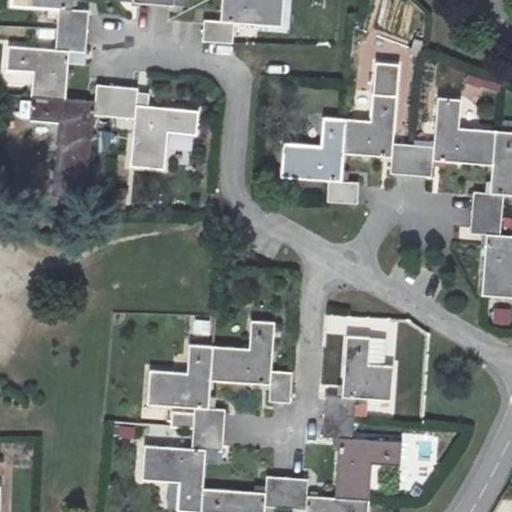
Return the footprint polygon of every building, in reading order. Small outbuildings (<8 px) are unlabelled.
[(72,0),(8,0),(8,3),(56,6),(54,28),(85,30),(87,9),(72,8),(72,0)] [(221,0),(219,20),(201,19),(200,39),(231,42),(233,22),(277,26),(279,0),(221,0)] [(85,30),(54,28),(52,47),(5,43),(4,65),(33,68),(30,94),(64,97),(68,49),(83,51),(85,30)] [(345,120),(343,151),(389,155),(388,174),(409,175),(411,144),(391,143),(396,69),(374,66),(369,122),(345,120)] [(64,97),(30,94),(29,104),(16,103),(15,116),(56,120),(53,168),(52,183),(88,186),(90,171),(93,115),(114,116),(116,84),(96,83),(94,99),(64,97)] [(116,84),(114,116),(134,118),(130,166),(163,168),(166,129),(192,131),(194,107),(135,102),(137,86),(116,84)] [(430,158),(490,163),(492,132),(456,129),(458,97),(434,95),(430,146),(411,144),(409,175),(428,177),(430,158)] [(470,213),(500,215),(501,194),(511,194),(511,161),(511,149),(511,118),(493,117),(492,132),(490,163),(488,193),(471,192),(470,213)] [(343,151),(345,120),(322,118),(320,143),(279,140),(276,177),(326,180),(325,201),(354,204),(356,183),(340,182),(343,151)] [(511,235),(499,235),(500,215),(470,213),(469,231),(486,233),(481,296),(511,298),(511,235)] [(511,325),(511,308),(492,308),(492,325),(511,325)] [(252,343),(216,339),(213,377),(273,383),(271,399),(291,401),(294,369),(274,367),(279,320),(254,318),(252,343)] [(324,414),(354,417),(356,396),(392,399),(395,371),(365,368),(368,337),(347,334),(342,395),(326,394),(324,414)] [(213,377),(216,339),(192,337),(190,366),(150,363),(147,398),(196,403),(195,410),(168,408),(167,422),(194,424),(224,427),(226,405),(211,403),(213,377)] [(332,496),(364,499),(367,463),(398,466),(400,443),(353,438),(354,417),(324,414),(322,436),(337,437),(332,496)] [(224,427),(194,424),(193,445),(158,441),(159,430),(145,428),(141,473),(180,477),(178,506),(201,509),(203,483),(206,458),(207,446),(216,447),(222,447),(224,427)] [(207,446),(206,458),(215,459),(216,447),(207,446)] [(203,483),(201,509),(233,511),(232,511),(263,511),(264,502),(285,504),(287,475),(267,473),(265,490),(203,483)] [(363,511),(364,499),(332,496),(305,493),(307,477),(287,475),(285,504),(304,506),(303,511),(363,511)]
